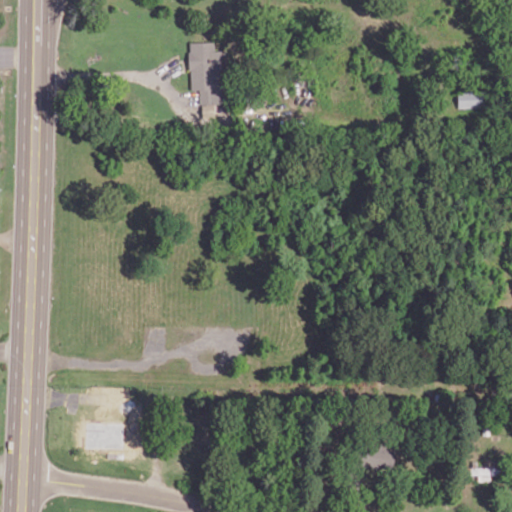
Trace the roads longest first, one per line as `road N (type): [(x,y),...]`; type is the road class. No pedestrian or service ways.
road 1 (primary): [(39,0),(21,511)]
road 2 (residential): [(23,479),(218,511)]
